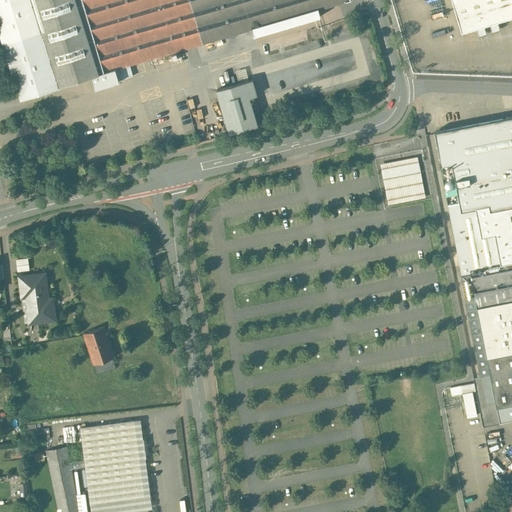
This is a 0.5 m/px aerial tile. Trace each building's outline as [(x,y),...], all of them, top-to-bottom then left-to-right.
[(0,0),(0,31),(3,40),(41,29),(32,0),(0,0)] [(32,0),(41,29),(59,85),(91,76),(104,71),(83,0),(32,0)] [(83,0),(104,71),(115,68),(171,52),(173,58),(180,56),(178,49),(251,28),(252,35),(264,31),(262,25),(347,0),(83,0)] [(511,0),(452,0),(462,30),(511,14),(511,0)] [(41,29),(3,40),(21,97),(59,85),(41,29)] [(104,71),(91,76),(95,89),(119,81),(115,68),(104,71)] [(251,78),(216,89),(229,133),(257,125),(249,96),(256,94),(251,78)] [(511,117),(435,132),(440,154),(441,154),(443,165),(452,163),(460,202),(448,205),(462,275),(460,276),(480,375),(490,373),(497,407),(511,403),(511,117)] [(420,156),(381,162),(386,204),(426,199),(420,156)] [(28,257),(16,257),(17,269),(29,269),(28,257)] [(44,274),(19,277),(21,287),(25,287),(29,322),(54,319),(53,308),(48,308),(44,274)] [(104,326),(83,333),(93,363),(112,357),(114,357),(104,326)] [(112,357),(93,363),(96,373),(76,380),(79,389),(126,374),(126,376),(155,369),(152,358),(127,364),(115,368),(112,357)] [(511,403),(497,407),(500,423),(511,420),(511,403)] [(134,420),(80,427),(84,459),(69,462),(71,469),(85,465),(90,504),(144,497),(134,420)] [(66,446),(46,450),(58,511),(79,511),(71,469),(69,462),(66,446)]
